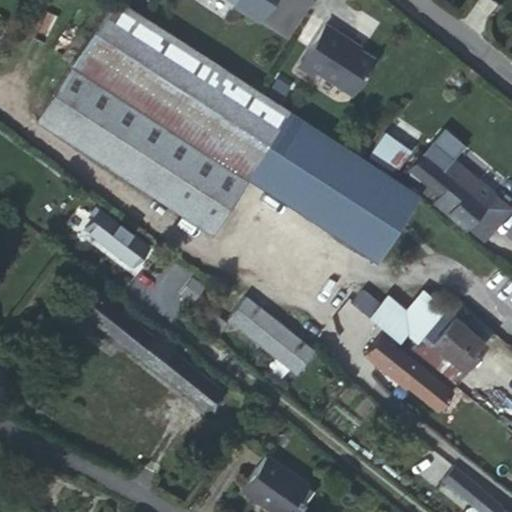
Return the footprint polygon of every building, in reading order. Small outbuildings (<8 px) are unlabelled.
[(364,158),(119,0),(109,0),(35,117),(210,230),(247,176),(375,259),(396,226),(402,216),(417,192),(364,158)] [(229,0),(233,2),(231,5),(254,20),(266,0),(229,0)] [(328,22),(298,61),(313,72),(316,67),(353,94),(377,62),(341,35),(342,32),(328,22)] [(401,150),(381,135),(369,152),(387,167),(401,150)] [(422,152),(408,169),(439,194),(433,201),(465,227),(493,194),(451,159),(441,169),(422,152)] [(34,206),(24,219),(45,235),(55,223),(34,206)] [(98,208),(84,227),(133,265),(148,246),(98,208)] [(402,216),(396,226),(400,229),(407,219),(402,216)] [(361,287),(351,299),(385,327),(399,338),(408,346),(442,305),(423,289),(405,310),(386,294),(380,303),(361,287)] [(99,293),(84,313),(206,408),(220,388),(172,350),(176,344),(159,330),(153,336),(99,293)] [(408,346),(455,383),(464,372),(460,369),(485,342),(453,314),(463,303),(451,293),(442,305),(408,346)] [(242,295),(226,316),(295,371),(312,350),(242,295)] [(203,305),(193,319),(215,335),(225,321),(203,305)] [(399,338),(385,327),(364,355),(378,366),(381,362),(408,384),(437,408),(451,391),(394,344),(399,338)] [(381,362),(378,366),(405,388),(408,384),(381,362)] [(266,454),(241,488),(258,500),(261,497),(280,511),(293,511),(303,500),(298,496),(306,484),(266,454)] [(509,511),(452,465),(440,479),(480,511),(509,511)]
